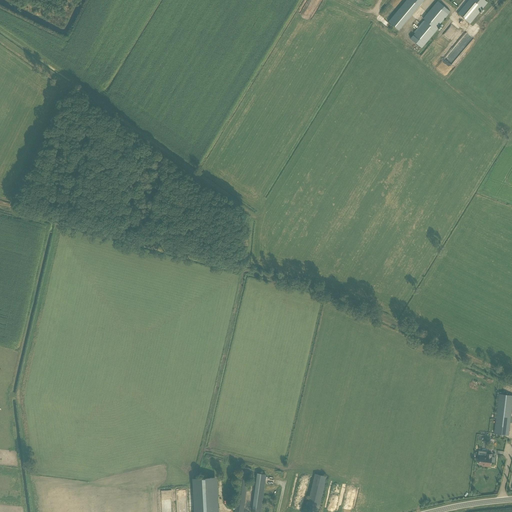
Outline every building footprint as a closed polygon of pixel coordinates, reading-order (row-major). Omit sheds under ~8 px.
[(424,0),(406,0),(388,22),(399,30),(424,0)] [(469,0),(458,14),(470,24),(487,3),(484,0),(469,0)] [(438,1),(423,19),(426,21),(410,39),(421,48),(441,25),(440,24),(450,12),(438,1)] [(494,434),(508,435),(509,430),(511,403),(511,395),(499,394),(494,434)] [(478,451),(478,456),(480,457),(479,464),(485,465),(485,466),(490,467),(491,462),(495,463),(495,457),(492,457),(492,454),(487,454),(487,452),(478,451)] [(234,511),(243,511),(248,476),(252,477),(252,472),(251,472),(251,469),(249,469),(249,468),(242,467),(241,467),(234,511)] [(305,511),(317,511),(318,511),(327,476),(315,473),(306,509),(305,511)] [(216,488),(194,489),(194,511),(215,511),(215,509),(217,509),(216,488)]
